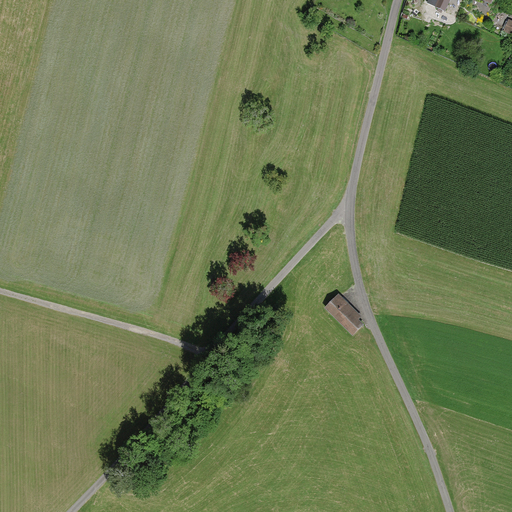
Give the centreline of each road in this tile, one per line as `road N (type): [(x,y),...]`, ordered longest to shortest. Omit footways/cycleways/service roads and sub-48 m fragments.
road 1 (residential): [(452,511),(370,312),(351,224),(398,0)]
road 2 (track): [(69,511),(350,200)]
road 3 (track): [(0,290),(215,351)]
